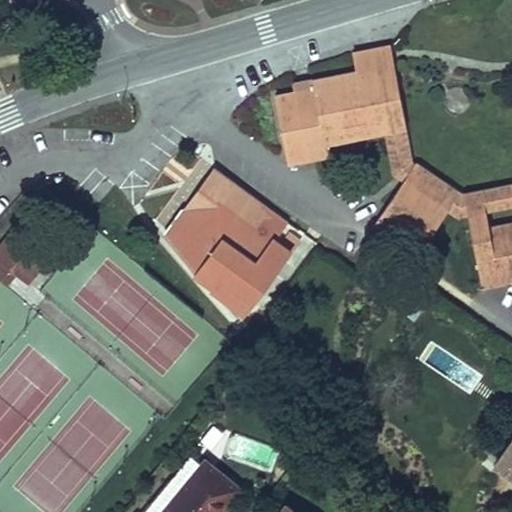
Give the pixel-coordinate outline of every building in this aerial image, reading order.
[(511,180),(463,192),(417,159),(394,47),(383,49),(375,50),(355,53),(357,69),(375,65),(390,128),(402,175),(406,178),(447,212),(456,218),(467,216),(469,229),(492,226),(489,210),(511,203),(511,180)] [(331,142),(390,128),(375,65),(357,69),(291,85),(293,93),(278,97),(293,162),(313,157),(333,153),(331,142)] [(201,181),(162,234),(191,272),(188,277),(240,317),(286,250),(269,238),(282,218),(212,167),(201,181)] [(417,252),(447,212),(406,178),(374,226),(417,252)] [(33,237),(14,220),(0,235),(0,261),(7,267),(33,237)] [(290,222),(276,236),(292,251),(305,237),(290,222)] [(511,222),(492,226),(469,229),(482,289),(510,284),(511,285),(511,222)] [(488,457),(511,473),(511,438),(503,451),(495,446),(488,457)] [(203,463),(164,511),(221,511),(239,491),(203,463)]
